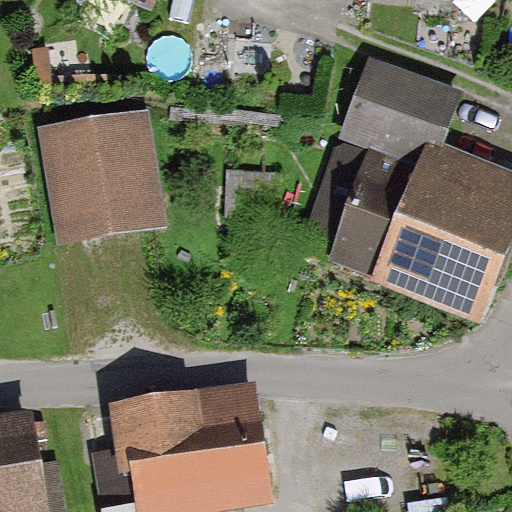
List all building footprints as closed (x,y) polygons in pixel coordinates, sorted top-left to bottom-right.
[(78,0),(86,24),(122,13),(154,25),(167,0),(78,0)] [(486,340),(511,269),(511,191),(433,162),(455,105),(377,76),(309,258),(342,270),(337,284),(486,340)] [(147,121),(54,135),(74,256),(166,242),(147,121)] [(263,398),(122,417),(127,455),(99,459),(106,511),(144,506),(144,511),(261,511),(278,510),(263,398)] [(59,511),(44,420),(0,427),(0,511),(59,511)]
